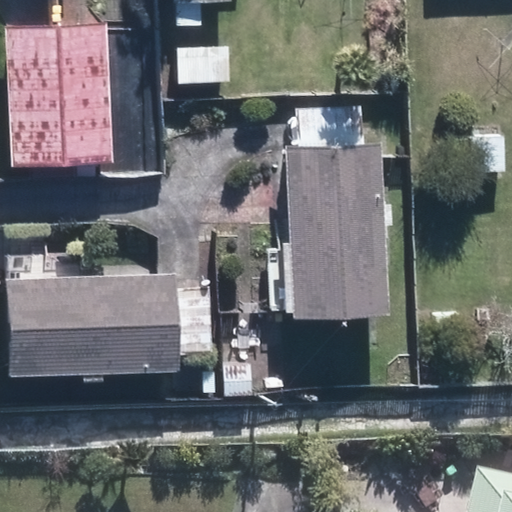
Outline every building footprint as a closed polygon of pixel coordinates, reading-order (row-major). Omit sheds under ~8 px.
[(107,23),(7,24),(9,151),(109,150),(107,23)] [(223,44),(174,42),(172,78),(222,80),(223,44)] [(501,127),(422,124),(420,169),(499,172),(501,127)] [(373,143),(293,144),(295,297),(375,296),(373,143)] [(169,274),(13,276),(14,357),(171,355),(169,274)] [(511,511),(511,483),(471,476),(463,511),(511,511)]
